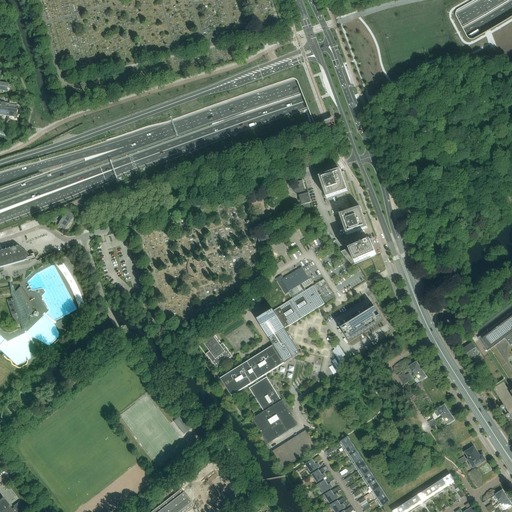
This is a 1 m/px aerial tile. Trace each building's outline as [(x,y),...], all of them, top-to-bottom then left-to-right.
[(81,66),(72,68),(74,75),(83,73),(81,66)] [(0,115),(7,116),(9,103),(0,102),(0,115)] [(9,103),(7,116),(15,118),(16,110),(8,108),(9,104),(9,103)] [(302,164),(300,164),(301,167),(303,166),(303,167),(303,170),(305,169),(309,168),(309,167),(314,166),(313,163),(312,158),(307,160),(307,159),(301,160),(302,163),(302,164)] [(327,199),(348,191),(341,171),(320,178),(327,199)] [(311,203),(309,193),(306,194),(302,181),(305,180),(299,182),(300,184),(292,186),(293,190),(300,195),(299,196),(302,205),(303,205),(300,213),(301,217),(312,214),(309,203),(311,203)] [(347,235),(368,228),(360,207),(339,214),(347,235)] [(64,231),(73,214),(67,210),(64,215),(61,218),(59,220),(60,221),(57,227),(64,231)] [(53,223),(58,217),(55,214),(50,221),(52,222),(53,223)] [(279,225),(277,219),(269,222),(271,228),(279,225)] [(267,240),(271,239),(271,237),(273,236),(272,234),(270,235),(269,233),(258,236),(259,242),(260,242),(261,245),(263,245),(267,242),(267,240)] [(370,257),(376,254),(372,246),(374,246),(372,240),(347,250),(341,252),(352,266),(371,258),(370,257)] [(0,266),(26,260),(26,258),(28,255),(29,254),(28,254),(28,255),(25,252),(26,252),(25,252),(19,247),(18,247),(17,247),(17,246),(15,247),(14,248),(13,248),(13,247),(12,248),(10,249),(9,248),(8,249),(6,250),(5,249),(4,250),(2,251),(1,251),(0,251),(0,266)] [(60,269),(58,270),(78,309),(86,305),(64,264),(58,267),(60,269)] [(299,285),(302,284),(309,279),(302,267),(284,278),(281,280),(289,292),(299,285)] [(286,294),(289,292),(281,280),(284,278),(282,275),(276,279),(286,294)] [(318,293),(319,295),(321,294),(327,302),(337,296),(325,278),(315,284),(320,292),(318,293)] [(306,291),(304,292),(274,311),(273,310),(258,320),(273,345),(220,378),(231,396),(284,363),(285,364),(301,354),(285,328),(325,304),(319,295),(318,293),(313,286),(306,291)] [(21,287),(15,293),(28,315),(30,313),(34,310),(21,287)] [(15,299),(8,300),(16,325),(22,322),(15,299)] [(243,313),(252,305),(249,301),(240,308),(243,313)] [(375,307),(341,328),(349,341),(383,320),(375,307)] [(511,312),(478,338),(486,351),(490,349),(505,338),(510,345),(511,344),(511,390),(510,392),(511,394),(511,312)] [(208,352),(206,353),(216,367),(232,356),(223,342),(218,345),(211,335),(201,342),(208,352)] [(346,361),(344,356),(346,355),(338,342),(333,346),(335,349),(333,350),(341,364),(346,361)] [(474,357),(479,354),(472,343),(462,349),(469,360),(474,357)] [(412,370),(415,374),(421,370),(416,362),(409,367),(410,367),(412,370)] [(418,382),(419,382),(426,377),(421,370),(415,374),(417,377),(415,378),(415,380),(417,383),(418,382)] [(249,388),(264,412),(252,419),(268,444),(298,425),(282,400),(281,401),(267,377),(249,388)] [(440,413),(443,417),(449,413),(444,405),(437,410),(436,411),(438,414),(440,413)] [(508,414),(505,410),(506,409),(506,407),(505,406),(503,405),(502,405),(501,406),(501,407),(500,408),(500,409),(501,410),(503,411),(504,411),(505,413),(506,415),(506,417),(506,418),(507,419),(509,419),(510,419),(511,418),(511,417),(511,416),(511,415),(510,414),(509,414),(508,414)] [(183,413),(176,419),(173,421),(184,434),(197,424),(194,420),(190,422),(183,413)] [(445,420),(445,421),(447,425),(446,425),(447,425),(454,420),(449,413),(443,417),(443,418),(442,419),(443,421),(445,420)] [(209,436),(200,425),(193,430),(202,441),(209,436)] [(306,430),(272,451),(283,468),(317,447),(306,430)] [(339,443),(344,450),(352,445),(348,438),(339,443)] [(389,443),(385,438),(380,442),(384,446),(389,443)] [(357,452),(352,445),(344,450),(349,457),(357,452)] [(471,468),(474,467),(484,460),(482,456),(483,456),(481,453),(478,455),(474,448),(466,453),(470,459),(469,459),(471,463),(469,464),(471,468)] [(361,459),(357,452),(349,457),(353,464),(361,459)] [(317,463),(322,460),(319,456),(306,465),(311,472),(320,466),(318,464),(317,464),(317,463)] [(366,466),(361,459),(353,464),(358,471),(366,466)] [(211,464),(195,477),(218,507),(215,510),(216,511),(217,511),(237,497),(235,494),(211,464)] [(323,473),(328,470),(326,466),(312,475),(317,482),(326,477),(324,474),(323,473)] [(371,473),(366,466),(358,471),(362,478),(371,473)] [(375,480),(371,473),(362,478),(367,486),(375,480)] [(443,480),(448,488),(455,483),(450,475),(443,480)] [(329,483),(335,480),(332,476),(318,485),(323,493),(332,487),(330,484),(330,485),(329,483)] [(380,487),(375,480),(367,486),(371,493),(380,487)] [(443,480),(436,484),(441,493),(448,488),(443,480)] [(436,484),(429,489),(434,497),(441,493),(436,484)] [(335,494),(341,490),(339,486),(325,495),(329,503),(338,497),(337,495),(336,495),(335,494)] [(371,493),(376,500),(384,494),(380,487),(371,493)] [(185,511),(187,511),(193,506),(181,489),(151,511),(185,511)] [(429,489),(422,493),(427,502),(434,497),(429,489)] [(495,495),(495,496),(495,495),(498,499),(498,498),(501,502),(507,498),(502,490),(495,495)] [(422,493),(415,498),(420,506),(427,502),(422,493)] [(384,494),(376,500),(381,507),(389,501),(384,494)] [(342,504),(348,500),(345,496),(331,506),(335,511),(337,511),(345,507),(343,505),(342,504)] [(0,511),(24,511),(27,510),(20,501),(13,506),(14,508),(12,509),(4,498),(0,500),(0,511)] [(415,498),(408,502),(413,511),(420,506),(415,498)] [(504,510),(504,511),(511,506),(507,498),(501,502),(503,506),(505,510),(504,510)] [(408,502),(400,507),(403,511),(411,511),(413,511),(408,502)] [(473,511),(468,503),(465,506),(468,511),(467,511),(466,511),(464,511),(473,511)]
